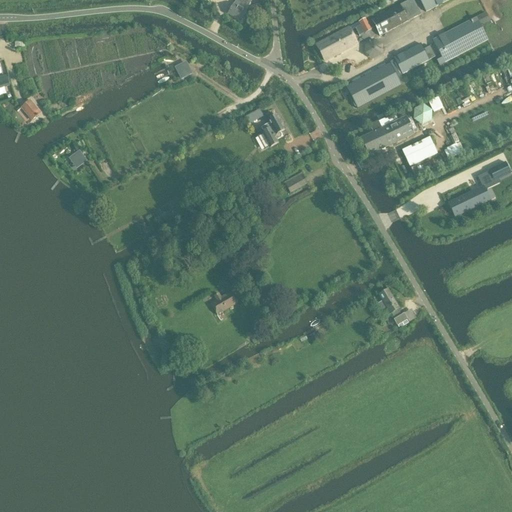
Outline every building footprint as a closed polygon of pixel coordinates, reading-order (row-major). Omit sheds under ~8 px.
[(236,0),(234,5),(228,15),(240,22),(246,12),(248,8),(252,2),(249,0),(236,0)] [(375,28),(378,34),(380,37),(421,16),(412,0),(411,0),(372,21),(367,23),(365,20),(358,23),(364,35),(371,31),(371,30),(375,28)] [(419,0),(426,13),(450,0),(419,0)] [(476,19),(433,41),(442,59),(437,61),(440,66),(488,41),(481,27),(491,22),(486,14),(476,19)] [(348,29),(316,45),(325,62),(357,45),(348,29)] [(372,60),(381,55),(381,46),(373,40),(364,46),(364,55),(372,60)] [(402,75),(429,61),(421,45),(394,59),(402,75)] [(186,63),(177,68),(182,79),(192,74),(186,63)] [(357,108),(401,84),(390,63),(345,86),(357,108)] [(421,81),(427,78),(423,69),(416,72),(421,81)] [(459,103),(496,85),(490,72),(452,89),(459,103)] [(6,77),(0,78),(0,89),(8,87),(6,77)] [(459,103),(452,89),(452,88),(407,110),(416,129),(439,118),(437,113),(459,103)] [(469,162),(511,142),(511,128),(498,99),(450,121),(469,162)] [(32,121),(40,114),(30,102),(22,108),(32,121)] [(248,117),(251,123),(263,117),(259,111),(248,117)] [(259,137),(265,149),(270,147),(270,148),(278,144),(277,142),(283,138),(280,133),(284,131),(276,116),(269,121),(270,123),(260,128),(263,133),(262,134),(263,135),(259,137)] [(413,134),(405,117),(390,125),(386,118),(377,123),(376,122),(369,126),(373,133),(360,139),(368,156),(413,134)] [(402,151),(410,168),(437,155),(429,138),(428,139),(402,151)] [(79,153),(70,159),(76,168),(85,161),(79,153)] [(505,163),(488,171),(494,182),(511,174),(505,163)] [(290,194),(307,184),(302,175),(285,185),(290,194)] [(448,204),(454,218),(490,201),(484,187),(448,204)] [(382,302),(376,306),(382,315),(388,311),(390,315),(397,327),(408,320),(404,315),(400,317),(397,311),(399,310),(388,291),(379,296),(382,302)] [(238,304),(231,292),(221,299),(218,294),(214,297),(216,301),(210,305),(217,316),(238,304)] [(311,343),(320,338),(317,333),(308,337),(311,343)]
